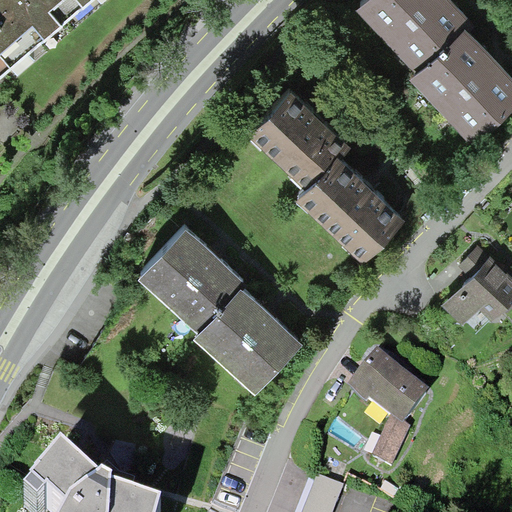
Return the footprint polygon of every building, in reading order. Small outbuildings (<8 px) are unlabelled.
[(0,0),(0,71),(80,0),(0,0)] [(472,25),(449,0),(369,0),(360,8),(417,72),(472,25)] [(511,110),(511,75),(473,30),(418,78),(475,143),(511,110)] [(356,150),(295,90),(251,134),(309,190),(298,201),(365,266),(407,223),(344,161),(356,150)] [(184,212),(138,261),(198,318),(194,322),(255,381),(302,332),(240,274),(245,270),(184,212)] [(129,230),(115,250),(121,254),(135,234),(129,230)] [(511,278),(485,253),(438,302),(460,324),(480,304),(491,315),(511,294),(511,278)] [(370,353),(345,390),(390,419),(366,455),(385,468),(408,432),(400,427),(425,389),(370,353)] [(303,511),(318,475),(312,472),(296,511),(303,511)] [(318,475),(303,511),(333,511),(344,485),(318,475)] [(63,511),(43,496),(29,511),(63,511)]
